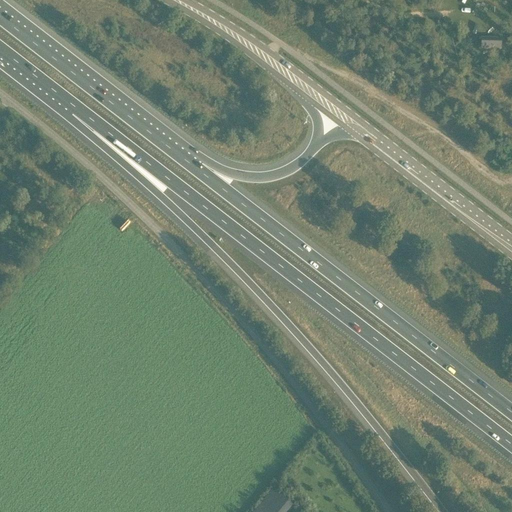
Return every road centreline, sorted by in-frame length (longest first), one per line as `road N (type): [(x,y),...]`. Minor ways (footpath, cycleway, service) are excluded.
road 1 (unclassified): [(386,511),(329,427),(202,281),(69,147),(0,93)]
road 2 (motorway): [(75,109),(511,445)]
road 3 (motorway): [(75,109),(304,343),(441,511)]
road 4 (motorway): [(511,412),(180,153)]
road 5 (track): [(262,56),(290,46),(434,132),(492,178),(511,180)]
road 6 (motorway): [(180,153),(0,15)]
road 7 (tertiary): [(340,115),(175,0)]
road 8 (motorway): [(340,115),(305,157),(269,177),(234,175),(180,153)]
road 9 (secondary): [(486,228),(340,115)]
